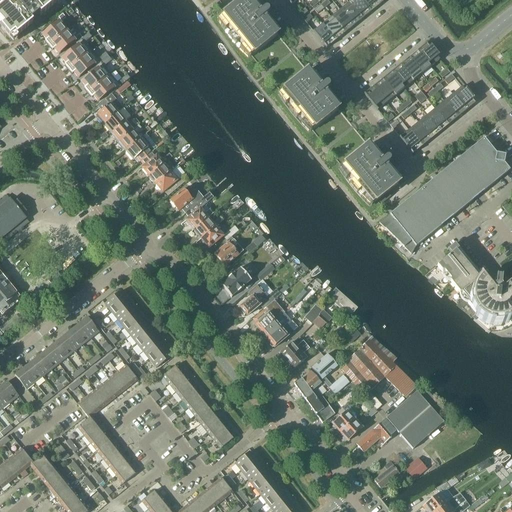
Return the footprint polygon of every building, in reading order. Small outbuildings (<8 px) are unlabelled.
[(0,27),(0,28),(11,41),(16,37),(28,27),(32,24),(31,22),(35,20),(39,16),(40,17),(55,5),(61,0),(18,0),(15,3),(12,0),(10,0),(7,2),(6,3),(5,4),(2,7),(0,8),(0,27)] [(241,0),(227,12),(224,15),(376,202),(384,195),(398,183),(381,162),(379,160),(379,159),(376,156),(367,145),(338,109),(330,99),(328,97),(327,95),(326,94),(324,92),(320,88),(318,85),(317,83),(307,71),(260,13),(257,10),(255,7),(248,0),(241,0)] [(318,3),(316,0),(314,0),(309,5),(312,8),(318,3)] [(327,0),(320,5),(323,9),(330,4),(327,0)] [(360,0),(351,0),(348,3),(361,20),(370,12),(360,0)] [(374,0),(360,0),(370,12),(379,5),(374,0)] [(348,3),(339,10),(353,27),(361,20),(348,3)] [(323,9),(320,5),(314,11),(317,14),(323,9)] [(301,18),(307,12),(304,8),(298,14),(301,18)] [(339,10),(330,17),(344,34),(353,27),(339,10)] [(312,18),(309,14),(303,20),(306,24),(312,18)] [(330,17),(321,25),(335,41),(344,34),(330,17)] [(57,22),(42,35),(45,40),(46,40),(44,42),(48,46),(66,31),(58,21),(57,22)] [(335,41),(321,25),(312,32),(326,49),(326,48),(335,41)] [(66,31),(48,46),(52,51),(54,50),(58,55),(75,41),(66,31)] [(76,46),(61,59),(65,63),(66,64),(64,65),(68,70),(90,51),(81,40),(80,39),(78,41),(75,43),(77,45),(76,46)] [(430,46),(429,47),(426,44),(417,51),(430,68),(439,60),(437,57),(439,56),(430,46)] [(90,51),(68,70),(72,75),(73,73),(78,79),(94,65),(95,67),(100,63),(90,51)] [(417,51),(408,59),(421,75),(430,68),(417,51)] [(408,59),(399,66),(412,82),(421,75),(408,59)] [(97,69),(81,82),(85,87),(85,88),(84,89),(88,94),(110,75),(100,63),(95,67),(97,69)] [(412,82),(399,66),(390,73),(404,89),(412,82)] [(449,73),(446,69),(439,75),(442,79),(449,73)] [(404,89),(390,73),(381,80),(395,97),(404,89)] [(110,75),(88,94),(91,98),(93,97),(97,102),(113,89),(115,91),(120,87),(118,85),(110,75)] [(447,85),(454,79),(451,75),(444,81),(447,85)] [(435,78),(428,84),(431,87),(438,82),(435,78)] [(395,97),(381,80),(373,87),(386,104),(395,97)] [(120,94),(130,86),(126,82),(114,92),(116,93),(119,95),(120,94)] [(431,87),(428,84),(422,89),(425,93),(431,87)] [(443,88),(440,84),(433,90),(436,93),(443,88)] [(386,104),(373,87),(364,94),(363,95),(377,111),(386,104)] [(452,95),(465,111),(475,104),(472,100),(474,99),(465,89),(464,90),(461,87),(452,95)] [(430,99),(436,93),(433,90),(427,95),(430,99)] [(417,101),(423,96),(420,92),(414,97),(417,101)] [(103,125),(117,113),(122,109),(110,95),(97,107),(101,111),(97,115),(100,118),(98,119),(103,125)] [(450,96),(443,102),(457,118),(465,111),(452,95),(450,96)] [(426,99),(424,97),(423,96),(417,101),(420,105),(426,99)] [(405,109),(411,104),(408,100),(402,105),(405,109)] [(457,118),(443,102),(434,109),(448,125),(457,118)] [(398,114),(405,109),(402,105),(395,110),(398,114)] [(407,111),(410,115),(416,110),(413,106),(407,111)] [(448,125),(434,109),(425,116),(439,133),(448,125)] [(117,113),(103,125),(108,131),(109,130),(112,133),(125,123),(134,115),(131,111),(121,119),(117,113)] [(410,115),(407,111),(400,116),(403,120),(410,115)] [(387,123),(394,118),(391,114),(384,120),(387,123)] [(425,116),(417,123),(430,140),(439,133),(425,116)] [(125,123),(112,133),(114,136),(113,137),(118,143),(132,131),(140,124),(136,120),(125,123)] [(399,124),(396,120),(389,126),(392,129),(399,124)] [(417,123),(408,131),(421,147),(430,140),(417,123)] [(132,131),(118,143),(123,149),(124,148),(126,150),(139,140),(143,136),(150,130),(148,129),(147,127),(136,136),(132,131)] [(421,147),(408,131),(399,138),(412,155),(413,154),(421,147)] [(155,149),(143,136),(139,140),(126,150),(129,153),(128,154),(133,160),(136,158),(140,162),(151,152),(155,149)] [(496,154),(483,138),(432,180),(379,224),(411,255),(415,247),(509,170),(503,163),(505,156),(496,154)] [(111,158),(107,152),(103,155),(108,161),(111,158)] [(163,164),(167,161),(171,158),(168,154),(159,161),(151,152),(140,162),(144,167),(142,169),(142,171),(144,174),(146,174),(148,177),(163,164)] [(174,169),(167,161),(163,164),(148,177),(149,177),(149,179),(151,182),(153,182),(156,185),(161,181),(174,169)] [(161,181),(156,185),(156,186),(156,187),(158,190),(159,191),(162,194),(163,192),(167,197),(184,182),(180,177),(185,173),(178,166),(174,169),(161,181)] [(192,200),(199,194),(196,190),(193,192),(188,187),(182,192),(179,195),(170,202),(170,203),(171,206),(172,208),(175,208),(178,212),(181,209),(192,200)] [(213,198),(209,193),(202,198),(184,213),(188,219),(185,221),(186,222),(186,224),(188,227),(190,227),(193,231),(208,218),(212,214),(209,210),(203,215),(199,210),(213,198)] [(192,200),(181,209),(184,213),(202,198),(199,194),(192,200)] [(0,245),(17,231),(18,233),(23,229),(22,227),(28,222),(22,215),(25,212),(17,201),(13,204),(7,197),(1,202),(0,200),(0,245)] [(511,212),(505,204),(501,208),(508,216),(511,212)] [(212,223),(208,218),(193,231),(194,231),(193,233),(196,236),(198,236),(201,239),(214,228),(229,217),(226,214),(221,218),(219,217),(212,223)] [(233,226),(223,235),(227,239),(237,231),(233,226)] [(214,228),(201,239),(201,240),(201,242),(203,245),(205,245),(208,248),(223,235),(221,232),(219,233),(214,228)] [(260,236),(252,243),(257,248),(265,241),(260,236)] [(227,241),(228,243),(214,255),(216,258),(217,259),(217,261),(219,264),(221,264),(224,267),(239,255),(238,255),(242,251),(240,249),(231,238),(227,241)] [(249,255),(257,248),(252,243),(244,249),(249,255)] [(460,252),(458,250),(454,245),(447,251),(450,255),(436,266),(441,272),(444,272),(450,279),(450,282),(459,293),(462,294),(467,301),(467,303),(476,314),(475,315),(475,316),(476,315),(477,317),(478,318),(480,320),(482,321),(484,322),(486,323),(489,324),(491,324),(492,325),(494,325),(496,325),(498,325),(499,324),(501,324),(503,324),(505,323),(506,322),(509,321),(510,320),(511,319),(511,318),(511,284),(511,285),(510,284),(509,283),(507,283),(506,283),(502,284),(501,284),(499,284),(499,282),(494,281),(493,290),(490,293),(459,255),(455,251),(457,249),(460,252)] [(256,276),(261,282),(274,270),(269,265),(256,276)] [(250,281),(251,281),(240,268),(239,269),(240,269),(234,274),(233,274),(228,279),(228,280),(221,285),(220,285),(222,288),(221,289),(228,297),(229,296),(231,298),(232,298),(231,297),(237,292),(238,293),(243,288),(243,287),(250,281)] [(0,311),(4,316),(14,307),(12,305),(19,300),(0,277),(0,311)] [(263,310),(278,297),(286,290),(284,287),(280,291),(278,293),(275,290),(266,298),(263,294),(257,287),(249,294),(252,297),(240,308),(241,310),(240,311),(244,316),(245,315),(247,316),(260,305),(263,310)] [(352,316),(359,309),(335,288),(329,295),(352,316)] [(303,290),(290,305),(292,307),(296,304),(306,293),(303,290)] [(111,313),(125,301),(118,293),(104,304),(111,313)] [(280,317),(289,309),(282,302),(278,297),(263,310),(252,319),(256,324),(254,325),(257,329),(257,330),(259,333),(260,332),(261,333),(280,317)] [(117,321),(131,309),(125,301),(111,313),(117,321)] [(317,308),(306,320),(311,325),(312,323),(319,316),(322,312),(317,308)] [(132,309),(131,309),(117,321),(123,329),(138,317),(132,309)] [(331,320),(323,313),(319,316),(327,324),(328,324),(331,320)] [(12,327),(20,321),(16,316),(8,323),(12,327)] [(327,324),(319,316),(312,323),(320,331),(327,324)] [(144,325),(138,317),(123,329),(130,337),(144,325)] [(280,317),(261,333),(263,336),(263,338),(265,340),(267,340),(268,341),(287,325),(280,317)] [(78,325),(90,339),(98,332),(87,318),(78,325)] [(3,334),(12,327),(8,323),(7,322),(0,327),(0,333),(1,335),(2,334),(3,334)] [(90,339),(78,325),(71,331),(82,345),(90,339)] [(144,325),(130,337),(136,345),(151,333),(144,325)] [(287,325),(268,341),(270,343),(269,345),(271,348),(273,347),(274,348),(294,333),(287,325)] [(340,328),(335,333),(342,340),(346,335),(340,328)] [(71,331),(63,337),(74,352),(82,345),(71,331)] [(157,341),(151,333),(136,345),(143,353),(157,341)] [(342,340),(335,333),(330,337),(336,344),(342,340)] [(349,334),(344,339),(350,345),(355,340),(349,334)] [(74,352),(63,337),(55,344),(66,358),(74,352)] [(405,399),(416,388),(392,363),(396,359),(371,337),(339,369),(340,370),(337,372),(345,381),(349,386),(357,396),(360,394),(363,397),(367,402),(370,405),(375,411),(382,405),(369,391),(372,389),(372,390),(384,378),(405,399)] [(163,349),(157,341),(143,353),(149,360),(163,349)] [(285,364),(307,346),(304,342),(298,347),(294,342),(278,356),(285,364)] [(55,344),(47,350),(58,365),(66,358),(55,344)] [(310,349),(307,346),(285,364),(291,372),(308,358),(304,354),(310,349)] [(163,349),(149,360),(156,369),(170,357),(163,349)] [(58,365),(47,350),(39,356),(50,371),(58,365)] [(113,358),(110,354),(105,358),(108,362),(113,358)] [(50,371),(39,356),(39,357),(31,363),(42,377),(50,371)] [(103,366),(108,362),(105,358),(100,362),(103,366)] [(315,370),(310,373),(317,382),(316,383),(318,386),(336,373),(325,358),(313,367),(315,370)] [(31,363),(23,369),(34,384),(42,377),(31,363)] [(169,385),(183,374),(177,365),(162,377),(169,385)] [(117,373),(129,387),(137,380),(125,366),(117,373)] [(97,371),(94,367),(89,371),(92,375),(97,371)] [(34,384),(23,369),(14,376),(26,390),(34,384)] [(87,379),(92,375),(89,371),(84,375),(87,379)] [(129,387),(117,373),(109,379),(121,393),(129,387)] [(317,382),(310,373),(302,379),(294,385),(305,401),(312,396),(317,401),(321,398),(315,389),(318,386),(316,383),(317,382)] [(190,382),(183,374),(169,385),(175,393),(190,382)] [(121,393),(109,379),(101,385),(113,400),(121,393)] [(7,382),(0,387),(0,390),(10,403),(18,397),(7,382)] [(190,382),(175,393),(182,401),(196,390),(190,382)] [(101,385),(93,392),(105,406),(113,400),(101,385)] [(0,390),(0,407),(2,410),(10,403),(0,390)] [(202,398),(196,390),(182,401),(188,409),(202,398)] [(151,399),(157,394),(154,391),(148,395),(151,399)] [(93,392),(85,398),(97,413),(105,406),(93,392)] [(444,423),(416,392),(386,419),(396,431),(412,450),(444,423)] [(160,398),(157,394),(151,399),(154,402),(160,398)] [(312,396),(305,401),(322,424),(334,415),(321,398),(317,401),(312,396)] [(97,413),(85,398),(77,405),(88,419),(92,417),(97,413)] [(209,406),(202,398),(188,409),(194,417),(209,406)] [(340,433),(354,420),(358,417),(350,408),(346,412),(339,404),(335,407),(338,411),(337,413),(340,417),(332,424),(333,425),(332,426),(332,428),(334,430),(336,430),(337,430),(340,433)] [(376,412),(375,411),(370,405),(366,410),(368,413),(367,413),(371,417),(376,412)] [(215,414),(209,406),(194,417),(201,425),(215,414)] [(164,415),(170,410),(167,407),(161,411),(164,415)] [(173,414),(170,410),(164,415),(167,418),(173,414)] [(215,414),(201,425),(207,433),(221,422),(215,414)] [(92,417),(88,419),(77,428),(84,437),(98,425),(92,417)] [(390,437),(396,431),(386,419),(356,445),(363,453),(380,438),(385,444),(391,438),(390,437)] [(362,429),(354,420),(340,433),(343,436),(342,437),(342,439),(344,441),(346,442),(347,441),(347,442),(362,429)] [(228,429),(221,422),(207,433),(213,441),(228,429)] [(105,433),(98,425),(84,437),(90,445),(105,433)] [(228,429),(213,441),(220,449),(235,438),(228,429)] [(111,441),(105,433),(90,445),(96,452),(111,441)] [(6,437),(1,441),(4,445),(9,441),(6,437)] [(69,439),(65,442),(69,448),(73,445),(69,439)] [(190,447),(195,442),(192,439),(187,443),(190,447)] [(111,441),(96,452),(103,460),(117,449),(111,441)] [(195,442),(190,447),(193,450),(198,446),(195,442)] [(25,471),(30,466),(33,464),(21,449),(13,456),(25,471)] [(124,457),(117,449),(103,460),(109,468),(124,457)] [(240,471),(254,459),(249,452),(234,464),(240,471)] [(207,454),(200,459),(203,463),(210,457),(207,454)] [(33,464),(30,466),(36,475),(51,463),(44,455),(33,464)] [(25,471),(13,456),(5,463),(17,477),(25,471)] [(130,465),(124,457),(109,468),(116,476),(130,465)] [(261,468),(254,459),(240,471),(247,479),(261,468)] [(414,481),(427,470),(418,459),(405,470),(414,481)] [(489,460),(480,465),(483,471),(489,467),(491,463),(489,460)] [(17,477),(5,463),(0,466),(0,472),(9,483),(17,477)] [(57,471),(51,463),(36,475),(43,483),(57,471)] [(398,474),(393,466),(390,463),(383,468),(386,471),(374,481),(380,489),(398,474)] [(137,473),(130,465),(116,476),(122,485),(137,473)] [(261,468),(247,479),(253,487),(268,476),(261,468)] [(64,479),(57,471),(43,483),(49,491),(64,479)] [(94,471),(90,474),(95,480),(99,477),(94,471)] [(9,483),(0,472),(0,488),(1,490),(9,483)] [(268,476),(253,487),(260,496),(274,484),(268,476)] [(221,478),(212,485),(224,500),(232,493),(221,478)] [(70,487),(64,479),(49,491),(55,498),(70,487)] [(500,489),(508,483),(505,479),(497,485),(500,489)] [(453,485),(449,480),(434,489),(439,495),(423,508),(425,511),(424,511),(434,511),(447,502),(441,496),(447,490),(453,485)] [(274,484),(260,496),(266,504),(281,492),(274,484)] [(212,485),(204,491),(216,506),(224,500),(212,485)] [(76,495),(70,487),(55,498),(62,506),(76,495)] [(107,487),(104,490),(108,496),(112,493),(107,487)] [(148,510),(162,499),(156,490),(141,502),(148,510)] [(208,511),(216,506),(204,491),(196,498),(207,511),(208,511)] [(272,511),(287,501),(281,492),(266,504),(272,511)] [(76,495),(62,506),(66,511),(71,511),(83,503),(76,495)] [(207,511),(196,498),(188,504),(194,511),(207,511)] [(162,499),(148,510),(149,511),(161,511),(169,507),(162,499)] [(450,499),(447,502),(434,511),(452,511),(454,511),(453,511),(457,508),(450,499)] [(469,511),(470,511),(482,503),(479,500),(469,507),(467,509),(469,511)] [(289,511),(294,509),(287,501),(272,511),(289,511)] [(465,501),(457,508),(460,511),(462,511),(466,510),(467,509),(469,507),(465,501)] [(83,503),(71,511),(88,511),(89,511),(83,503)]
